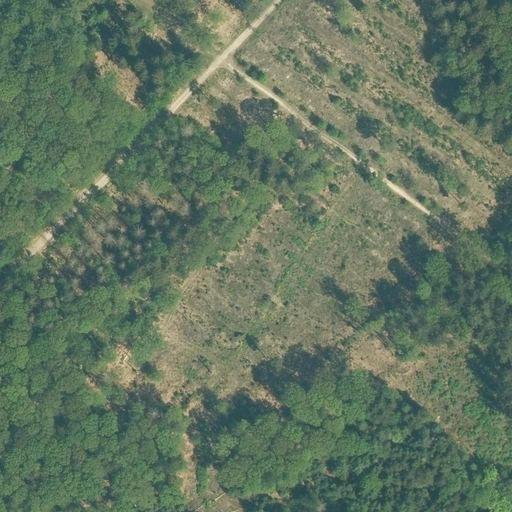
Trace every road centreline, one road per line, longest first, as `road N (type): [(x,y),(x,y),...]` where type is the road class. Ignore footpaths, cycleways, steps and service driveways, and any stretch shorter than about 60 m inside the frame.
road 1 (track): [(483,253),(220,59)]
road 2 (track): [(220,59),(0,282)]
